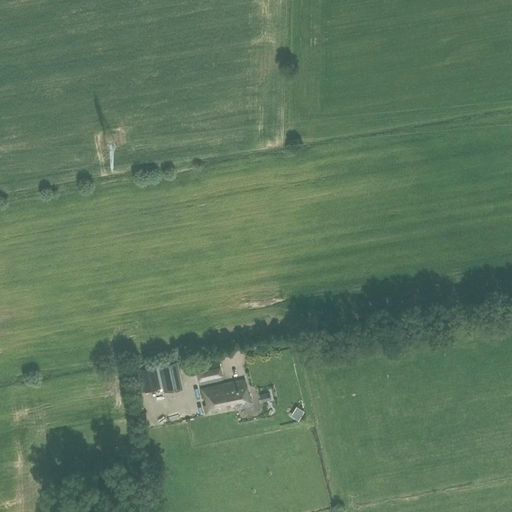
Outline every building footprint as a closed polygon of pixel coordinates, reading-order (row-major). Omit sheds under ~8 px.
[(138,368),(143,390),(160,387),(160,386),(163,385),(164,391),(182,387),(176,360),(158,364),(138,368)] [(218,361),(196,366),(200,384),(223,379),(218,361)] [(207,413),(235,408),(235,407),(251,403),(245,378),(201,388),(203,396),(205,396),(207,403),(204,405),(207,413)] [(288,390),(289,381),(280,379),(279,389),(288,390)] [(261,401),(270,398),(269,391),(260,394),(261,401)]
